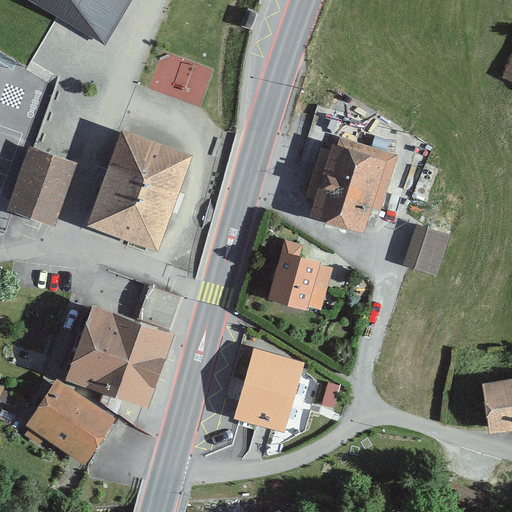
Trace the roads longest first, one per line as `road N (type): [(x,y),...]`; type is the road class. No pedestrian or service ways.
road 1 (residential): [(378,420),(364,367),(388,280),(244,195)]
road 2 (secondary): [(244,195),(168,467)]
road 3 (residential): [(378,420),(280,468),(211,475),(168,467)]
road 4 (secondary): [(303,0),(244,195)]
road 5 (residential): [(168,281),(70,244),(0,257)]
road 6 (residential): [(511,455),(378,420)]
